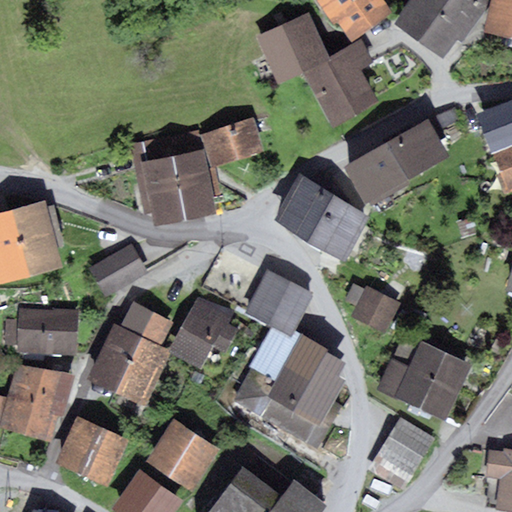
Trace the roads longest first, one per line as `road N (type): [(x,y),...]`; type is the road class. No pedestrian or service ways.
road 1 (residential): [(223,233),(140,283),(107,327),(41,482),(95,511)]
road 2 (tertiary): [(343,511),(361,419),(342,338),(307,271),(286,249),(223,233)]
road 3 (residential): [(223,233),(295,179),(425,108),(511,90)]
road 4 (tertiary): [(223,233),(153,229),(0,179)]
road 5 (residential): [(391,511),(511,372)]
